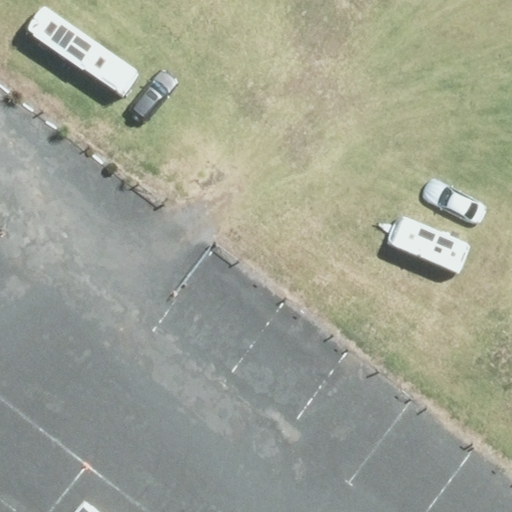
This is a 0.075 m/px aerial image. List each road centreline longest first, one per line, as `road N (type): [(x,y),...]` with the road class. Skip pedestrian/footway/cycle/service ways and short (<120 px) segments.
road 1 (unknown): [(321,408),(511,302)]
road 2 (unknown): [(82,225),(0,330)]
